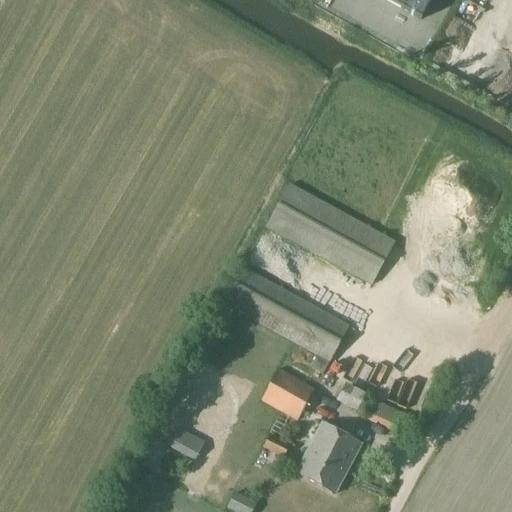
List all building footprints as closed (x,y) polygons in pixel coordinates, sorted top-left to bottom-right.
[(386,0),(422,19),(431,0),(386,0)] [(370,283),(393,242),(289,185),(267,226),(370,283)] [(323,375),(350,327),(244,269),(224,305),(317,356),(311,368),(323,375)] [(298,422),(315,391),(278,370),(261,401),(298,422)] [(359,411),(367,395),(346,385),(338,401),(359,411)] [(401,436),(410,418),(372,401),(364,418),(401,436)] [(334,495),(360,446),(322,425),(296,474),(334,495)] [(195,462),(205,443),(176,428),(167,447),(195,462)] [(285,458),(290,447),(270,437),(264,448),(285,458)] [(234,511),(254,511),(257,505),(235,494),(228,509),(234,511)]
